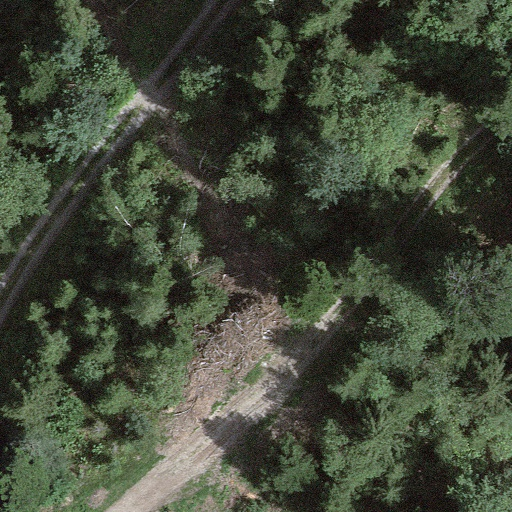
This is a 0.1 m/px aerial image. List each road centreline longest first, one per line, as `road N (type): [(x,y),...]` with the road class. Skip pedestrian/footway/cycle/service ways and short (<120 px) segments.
road 1 (track): [(131,511),(264,399),(511,124)]
road 2 (track): [(224,0),(0,321)]
